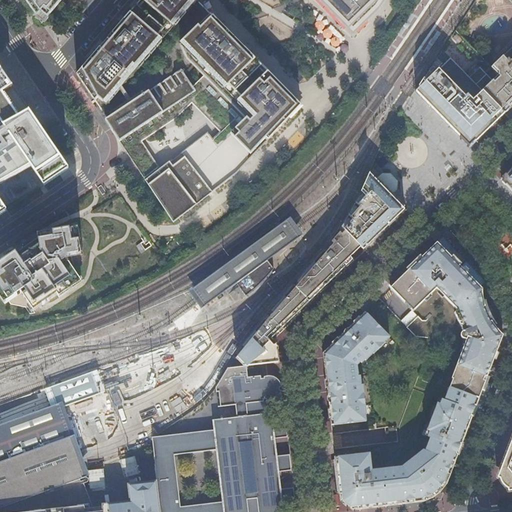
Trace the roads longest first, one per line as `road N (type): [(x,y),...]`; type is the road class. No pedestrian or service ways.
road 1 (residential): [(318,511),(301,354),(308,336),(511,138)]
road 2 (residential): [(460,511),(511,375)]
